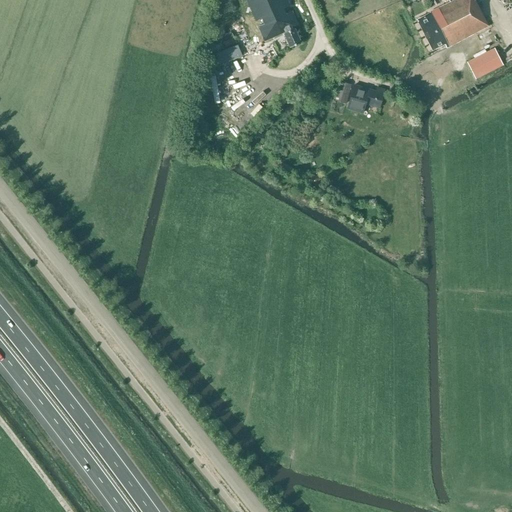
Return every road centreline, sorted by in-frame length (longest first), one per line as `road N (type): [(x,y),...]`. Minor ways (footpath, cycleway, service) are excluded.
road 1 (tertiary): [(258,511),(0,191)]
road 2 (motorway): [(156,511),(0,309)]
road 3 (motorway): [(0,354),(120,511)]
